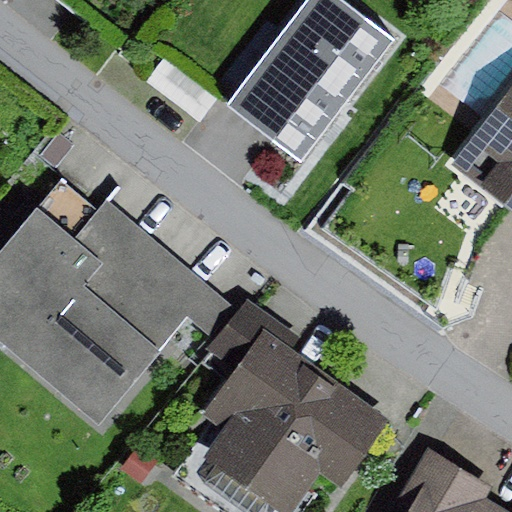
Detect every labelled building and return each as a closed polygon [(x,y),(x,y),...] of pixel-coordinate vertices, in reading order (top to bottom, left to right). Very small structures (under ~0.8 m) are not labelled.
[(303,162),(394,42),(338,0),(312,0),(231,108),(303,162)] [(511,90),(462,163),(511,204),(511,90)] [(0,334),(101,416),(212,281),(63,160),(0,237),(0,334)] [(265,323),(203,408),(223,422),(204,449),(291,511),(322,467),(342,482),(391,413),(265,323)] [(511,511),(511,499),(431,452),(395,511),(511,511)]
